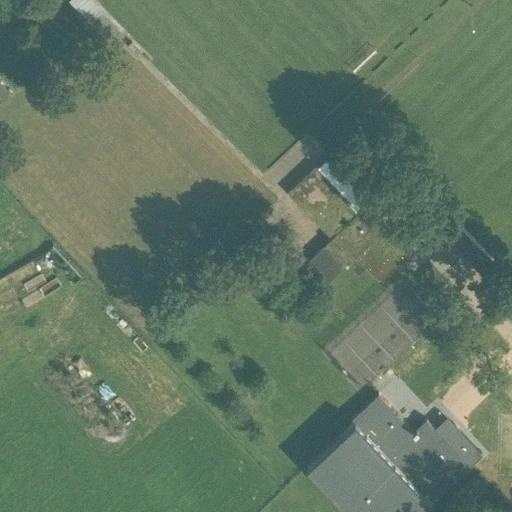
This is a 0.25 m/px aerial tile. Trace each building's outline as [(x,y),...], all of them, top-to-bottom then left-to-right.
[(95,0),(72,0),(104,34),(117,23),(95,0)] [(3,69),(16,80),(24,71),(11,59),(3,69)] [(0,81),(0,102),(10,91),(0,81)] [(319,164),(357,206),(368,197),(329,155),(319,164)] [(288,191),(331,237),(305,262),(325,284),(348,262),(359,273),(366,266),(379,279),(407,253),(384,228),(385,227),(373,215),(379,209),(370,201),(359,211),(316,165),(288,191)] [(484,250),(454,218),(441,230),(472,262),(484,250)] [(379,393),(352,418),(356,421),(308,466),(350,511),(424,511),(433,504),(431,501),(453,481),(447,475),(463,458),(442,435),(444,432),(438,426),(436,428),(427,418),(414,430),(379,393)]
